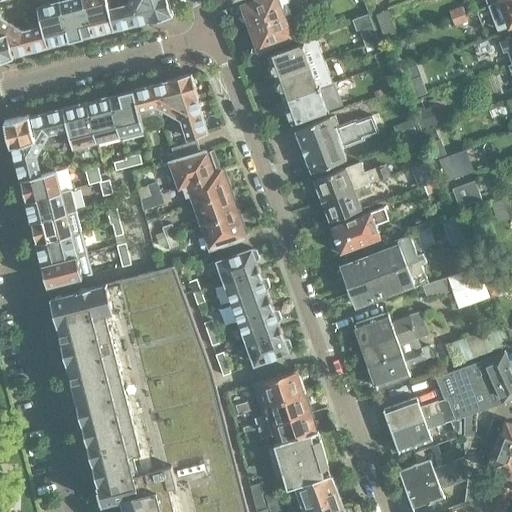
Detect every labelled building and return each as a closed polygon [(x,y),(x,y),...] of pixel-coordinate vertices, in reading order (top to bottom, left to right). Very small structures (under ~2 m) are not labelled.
[(84,36),(92,34),(83,0),(64,0),(60,1),(70,40),(84,36)] [(115,28),(110,8),(107,0),(83,0),(92,34),(115,28)] [(149,22),(173,15),(145,0),(130,0),(129,3),(110,8),(115,28),(148,20),(149,22)] [(145,0),(173,15),(168,0),(145,0)] [(249,19),(251,27),(284,15),(291,12),(288,3),(289,0),(256,0),(243,5),(244,7),(242,8),(241,15),(248,19),(249,19)] [(295,10),(309,5),(306,0),(294,0),(292,1),(295,10)] [(328,0),(322,0),(309,5),(312,14),(314,18),(329,12),(331,8),(328,0)] [(511,0),(501,0),(490,4),(499,28),(511,23),(511,0)] [(47,46),(70,40),(60,1),(38,7),(42,26),(47,46)] [(309,5),(295,10),(299,19),(312,14),(309,5)] [(452,18),(465,13),(463,5),(450,10),(452,18)] [(389,11),(376,16),(384,36),(397,31),(389,11)] [(0,44),(12,24),(1,17),(0,12),(0,44)] [(368,13),(353,18),(357,29),(360,28),(372,24),(368,13)] [(465,13),(452,18),(455,26),(468,21),(465,13)] [(284,14),(251,27),(254,34),(253,35),(251,43),(257,47),(259,47),(259,48),(292,36),(284,15),(284,14)] [(47,46),(42,26),(23,30),(12,24),(0,44),(0,59),(14,56),(14,54),(47,46)] [(366,44),(377,39),(372,24),(360,28),(366,44)] [(277,76),(324,59),(316,36),(269,53),(272,62),(269,66),(271,71),(275,72),(277,76)] [(511,36),(500,41),(504,51),(508,49),(511,59),(511,36)] [(378,65),(389,61),(384,51),(374,55),(378,65)] [(324,59),(277,76),(278,78),(275,82),(277,88),(281,89),(285,98),(332,82),(324,59)] [(389,61),(378,65),(379,66),(373,68),(378,79),(394,74),(389,61)] [(165,119),(170,111),(191,73),(167,79),(168,81),(134,89),(133,89),(141,120),(157,115),(165,119)] [(191,73),(170,111),(182,118),(189,138),(208,132),(197,97),(199,96),(191,73)] [(416,94),(428,90),(423,77),(412,81),(416,94)] [(332,82),(285,98),(288,107),(285,110),(287,115),(292,116),(293,120),(327,108),(324,99),(336,95),(336,94),(342,87),(339,79),(340,79),(332,82)] [(507,100),(511,97),(511,82),(496,88),(502,102),(507,100)] [(143,128),(141,120),(133,89),(120,93),(110,95),(120,134),(143,128)] [(97,140),(120,134),(110,95),(87,101),(97,140)] [(73,146),(97,140),(87,101),(63,107),(68,127),(73,146)] [(49,132),(68,127),(63,107),(30,116),(30,115),(4,121),(43,143),(49,132)] [(306,148),(371,123),(368,114),(357,119),(356,117),(339,123),(335,115),(297,129),(298,132),(297,135),(298,140),(301,141),(302,145),(305,144),(306,148)] [(400,138),(418,131),(412,117),(394,124),(400,138)] [(21,179),(41,174),(36,154),(43,143),(4,121),(11,146),(11,147),(21,179)] [(306,160),(308,165),(311,167),(312,170),(346,157),(342,148),(365,140),(364,137),(375,133),(371,123),(306,148),(308,153),(306,154),(307,157),(306,160)] [(171,145),(175,160),(201,153),(196,137),(171,145)] [(475,170),(467,148),(439,156),(446,179),(475,170)] [(201,153),(171,162),(179,185),(184,183),(221,170),(214,149),(201,153)] [(160,156),(162,164),(175,160),(173,152),(160,156)] [(126,158),(128,166),(142,163),(140,153),(126,156),(126,158)] [(116,169),(128,166),(126,158),(114,161),(116,169)] [(437,179),(437,180),(440,179),(432,158),(411,166),(419,187),(429,183),(428,182),(437,179)] [(390,172),(386,161),(364,169),(361,161),(347,167),(347,166),(315,177),(316,181),(315,184),(318,191),(321,192),(321,194),(324,193),(325,198),(369,181),(369,180),(390,172)] [(98,165),(85,169),(89,184),(100,181),(102,181),(98,165)] [(197,203),(232,190),(225,169),(224,169),(221,170),(184,183),(188,195),(192,205),(197,203)] [(28,201),(62,191),(57,170),(41,174),(21,179),(28,201)] [(110,179),(102,181),(100,181),(103,195),(113,192),(110,179)] [(441,190),(437,180),(437,179),(428,182),(429,183),(433,193),(441,190)] [(472,180),(449,188),(456,207),(479,199),(472,180)] [(151,195),(161,191),(157,181),(147,184),(151,195)] [(369,181),(325,198),(327,202),(324,203),(325,205),(324,208),(327,215),(329,215),(330,218),(363,207),(359,195),(372,190),(369,181)] [(34,220),(77,209),(71,189),(62,191),(28,201),(34,220)] [(232,190),(197,203),(192,205),(195,217),(201,215),(204,225),(240,212),(232,190)] [(151,195),(155,206),(165,202),(161,191),(151,195)] [(151,195),(141,199),(143,210),(155,206),(151,195)] [(111,223),(112,223),(120,221),(117,205),(107,208),(111,223)] [(377,223),(390,218),(386,206),(372,211),(372,210),(332,225),(336,234),(333,235),(331,241),(334,249),(339,250),(342,249),(343,250),(382,236),(377,223)] [(41,241),(82,230),(77,209),(67,212),(34,220),(41,241)] [(240,212),(204,225),(199,227),(203,237),(208,235),(212,247),(247,235),(240,212)] [(120,221),(112,223),(116,235),(124,233),(120,221)] [(166,238),(176,235),(172,223),(162,226),(166,238)] [(82,230),(41,241),(47,261),(87,251),(82,230)] [(422,245),(417,232),(412,234),(411,234),(391,241),(393,246),(349,262),(350,265),(344,267),(348,278),(354,275),(356,281),(426,255),(424,250),(418,252),(416,247),(422,245)] [(176,235),(166,238),(170,248),(180,245),(176,235)] [(126,242),(117,244),(122,266),(131,263),(126,242)] [(455,258),(473,252),(469,242),(458,245),(451,248),(455,258)] [(225,281),(260,269),(256,258),(260,257),(257,249),(253,248),(252,248),(217,260),(225,281)] [(87,251),(47,261),(54,283),(93,273),(87,251)] [(411,288),(423,283),(429,281),(422,263),(428,260),(426,255),(356,281),(358,286),(352,288),(357,300),(362,298),(363,301),(410,284),(411,288)] [(249,511),(213,371),(173,265),(51,296),(62,341),(78,402),(77,402),(82,422),(83,422),(98,482),(97,483),(102,503),(122,498),(125,511),(249,511)] [(429,281),(423,283),(428,298),(452,289),(456,301),(458,306),(488,296),(477,265),(429,282),(429,281)] [(232,302),(268,289),(270,286),(267,278),(263,277),(260,269),(225,281),(232,302)] [(193,293),(201,291),(197,280),(190,283),(193,293)] [(240,322),(275,309),(268,289),(232,302),(240,322)] [(197,304),(204,301),(205,301),(201,291),(193,293),(197,304)] [(247,342),(282,330),(279,321),(282,318),(279,310),(275,309),(240,322),(247,342)] [(362,343),(424,321),(420,309),(409,313),(410,315),(392,322),(388,311),(355,323),(362,343)] [(208,334),(216,331),(212,320),(204,323),(208,334)] [(370,366),(403,354),(422,347),(418,336),(428,332),(424,321),(362,343),(370,366)] [(455,364),(459,362),(510,343),(502,323),(447,344),(455,364)] [(282,330),(247,342),(255,363),(289,351),(289,350),(290,350),(292,347),(289,339),(286,340),(282,330)] [(216,331),(208,334),(212,345),(220,342),(216,331)] [(422,347),(403,354),(370,366),(378,387),(411,375),(407,364),(433,355),(430,344),(422,347)] [(223,351),(216,354),(223,375),(231,372),(223,351)] [(511,398),(511,366),(509,360),(506,353),(461,368),(459,362),(455,364),(436,371),(438,377),(445,398),(446,399),(450,399),(456,418),(465,415),(477,410),(511,398)] [(262,407),(270,404),(304,393),(296,370),(262,382),(254,384),(261,407),(262,407)] [(260,427),(310,411),(304,393),(270,404),(262,407),(265,415),(257,418),(258,422),(243,427),(245,432),(258,428),(260,427)] [(421,407),(417,396),(384,408),(385,411),(379,413),(383,423),(388,421),(392,430),(442,411),(446,421),(451,420),(456,418),(450,399),(446,399),(445,398),(438,401),(421,407)] [(236,404),(239,413),(251,409),(248,401),(236,404)] [(474,435),(477,436),(477,410),(465,415),(465,434),(465,435),(474,435)] [(261,437),(278,431),(282,441),(316,430),(310,411),(260,427),(258,428),(261,437)] [(442,411),(392,430),(395,440),(390,442),(393,451),(399,449),(400,451),(433,439),(429,429),(446,422),(446,421),(442,411)] [(456,437),(465,434),(465,415),(456,418),(451,420),(456,437)] [(511,449),(511,422),(494,416),(485,439),(494,443),(511,449)] [(282,441),(274,443),(285,477),(330,464),(318,429),(316,430),(282,441)] [(477,446),(477,436),(474,435),(465,435),(465,446),(477,446)] [(511,449),(494,443),(485,466),(511,476),(511,449)] [(441,455),(438,444),(414,453),(418,463),(400,470),(407,489),(465,469),(464,467),(464,456),(449,461),(450,464),(435,470),(431,459),(441,455)] [(246,467),(248,476),(258,473),(255,464),(246,467)] [(296,486),(333,473),(330,464),(285,477),(288,488),(296,485),(296,486)] [(466,473),(465,469),(407,489),(414,509),(445,497),(441,485),(456,480),(457,482),(467,478),(466,473)] [(483,509),(486,499),(490,489),(494,480),(467,469),(466,473),(467,478),(468,479),(465,503),(483,509)] [(304,509),(341,496),(338,487),(341,484),(338,477),(334,476),(333,473),(296,486),(299,495),(289,499),(294,511),(304,508),(304,509)] [(490,489),(511,498),(511,486),(494,480),(490,489)] [(264,492),(260,482),(251,484),(257,508),(266,506),(262,492),(264,492)] [(486,499),(509,508),(511,501),(511,498),(490,489),(486,499)] [(271,511),(279,510),(282,509),(276,491),(265,495),(270,508),(271,511)] [(350,511),(349,508),(345,507),(341,496),(304,509),(304,508),(294,511),(293,511),(350,511)] [(507,511),(509,508),(486,499),(483,509),(490,511),(507,511)]
